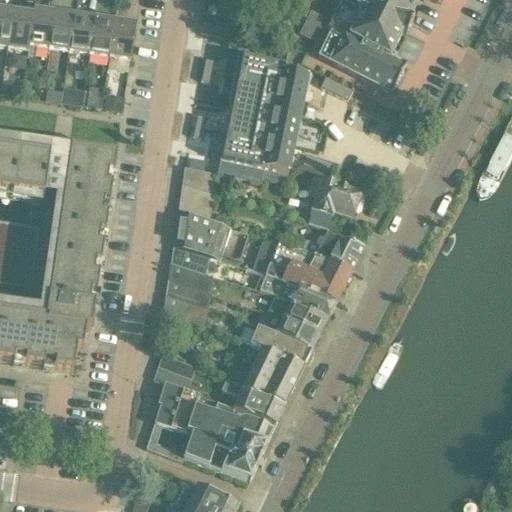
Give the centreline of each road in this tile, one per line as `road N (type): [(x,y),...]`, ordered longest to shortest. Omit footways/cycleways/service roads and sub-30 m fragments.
road 1 (residential): [(0,487),(101,498),(111,480),(183,0)]
road 2 (unclassified): [(276,511),(404,240)]
road 3 (residential): [(404,240),(511,31)]
